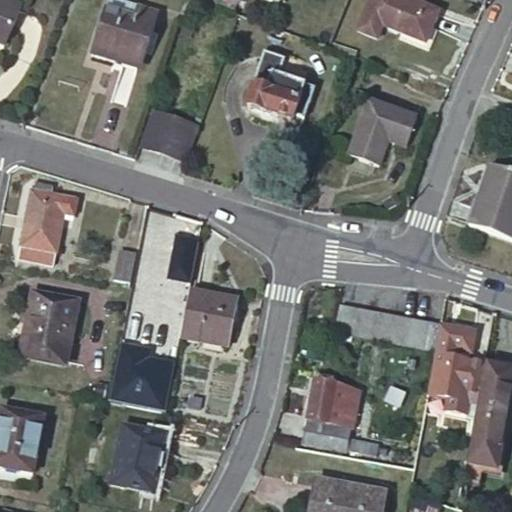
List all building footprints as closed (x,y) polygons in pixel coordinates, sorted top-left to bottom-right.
[(139,65),(157,13),(115,0),(107,0),(91,49),(139,65)] [(438,13),(405,0),(367,0),(354,32),(373,39),(378,26),(424,45),(438,13)] [(20,10),(0,1),(0,36),(7,40),(20,10)] [(284,60),(263,53),(244,109),(300,128),(313,90),(277,78),(284,60)] [(416,119),(365,102),(346,158),(378,169),(386,143),(406,150),(416,119)] [(184,165),(194,133),(144,116),(134,147),(184,165)] [(511,239),(511,182),(485,174),(466,230),(511,244),(511,239)] [(48,191),(32,188),(19,261),(54,267),(64,216),(73,217),(76,201),(47,196),(48,191)] [(136,256),(120,253),(114,283),(130,286),(136,256)] [(238,300),(191,292),(182,341),(229,350),(238,300)] [(78,305),(34,297),(27,326),(40,329),(33,361),(65,366),(78,305)] [(340,308),(335,334),(435,354),(440,329),(440,327),(340,308)] [(440,329),(435,354),(433,364),(467,370),(472,335),(440,329)] [(177,365),(168,363),(148,360),(150,352),(119,346),(108,404),(168,416),(170,405),(177,365)] [(511,381),(511,373),(484,369),(465,467),(495,472),(511,381)] [(337,387),(315,383),(305,447),(349,455),(349,452),(376,457),(378,447),(350,442),(352,429),(355,430),(361,394),(336,390),(337,387)] [(45,421),(2,413),(0,424),(0,471),(34,478),(45,421)] [(168,438),(124,430),(114,488),(154,496),(162,455),(165,456),(168,438)] [(381,511),(384,494),(318,483),(313,511),(381,511)] [(439,511),(442,506),(421,500),(416,511),(439,511)]
